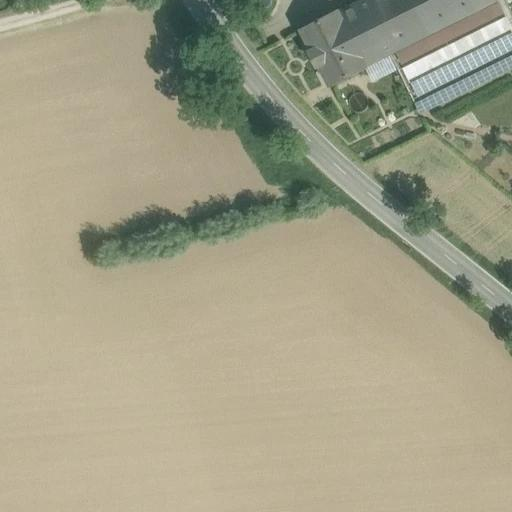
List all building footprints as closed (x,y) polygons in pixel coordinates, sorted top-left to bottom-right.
[(367,0),(355,6),(379,58),(388,53),(494,2),(492,0),(367,0)] [(498,4),(397,54),(402,64),(503,14),(498,4)] [(355,6),(336,15),(336,14),(300,31),(309,50),(308,51),(314,66),(316,65),(326,85),(362,68),(361,66),(363,65),(379,58),(355,6)] [(511,31),(506,19),(405,70),(418,96),(511,49),(511,31)] [(379,58),(363,65),(371,83),(397,71),(388,53),(379,58)] [(511,56),(421,102),(426,112),(511,68),(511,56)]
